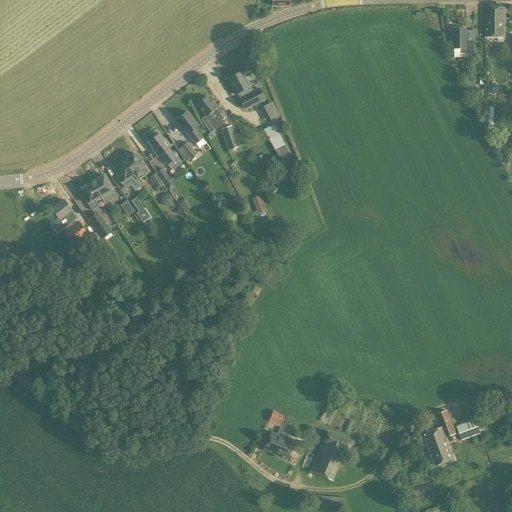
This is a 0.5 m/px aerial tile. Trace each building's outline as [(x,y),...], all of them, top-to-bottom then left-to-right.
[(504,8),(486,8),(485,37),(503,37),(504,8)] [(466,28),(454,28),(454,49),(466,49),(466,28)] [(240,72),(228,79),(236,94),(237,93),(240,98),(239,99),(244,110),(264,99),(258,89),(252,92),(246,80),(245,80),(240,72)] [(475,79),(467,80),(468,92),(476,91),(475,79)] [(489,91),(493,94),(498,91),(498,86),(493,83),(489,86),(489,91)] [(210,133),(223,123),(219,118),(222,116),(217,110),(219,109),(213,101),(211,103),(206,96),(203,99),(201,97),(196,101),(197,103),(196,104),(205,116),(200,120),(210,133)] [(270,120),(279,115),(272,103),(263,107),(270,120)] [(494,108),(486,108),(486,130),(494,130),(494,108)] [(199,149),(206,143),(202,138),(194,128),(197,125),(187,111),(175,120),(194,144),(195,144),(199,149)] [(263,130),(274,150),(281,163),(291,157),(289,154),(291,152),(289,147),(286,148),(273,124),(263,130)] [(239,147),(231,126),(222,130),(229,150),(239,147)] [(182,163),(177,157),(176,157),(168,147),(170,146),(164,139),(163,140),(158,134),(147,142),(152,149),(151,149),(157,157),(159,155),(172,171),(182,163)] [(196,154),(186,142),(180,147),(190,159),(196,154)] [(133,153),(123,161),(137,179),(139,181),(149,173),(144,165),(145,164),(139,157),(137,159),(133,153)] [(142,185),(137,179),(123,161),(113,168),(117,174),(115,176),(120,182),(124,186),(126,188),(130,185),(134,191),(142,185)] [(162,168),(156,172),(169,190),(174,186),(162,168)] [(156,188),(163,183),(155,173),(148,178),(156,188)] [(104,175),(91,182),(101,199),(104,204),(112,200),(111,199),(116,196),(104,175)] [(96,202),(101,199),(91,182),(79,190),(91,211),(98,207),(96,202)] [(271,185),(268,189),(274,194),(278,189),(275,186),(274,188),(271,185)] [(164,205),(169,205),(172,203),(173,198),(170,194),(166,194),(162,196),(161,201),(164,205)] [(142,223),(149,218),(136,198),(131,201),(139,212),(136,214),(142,223)] [(184,211),(190,207),(185,199),(178,203),(184,211)] [(62,200),(51,209),(63,224),(75,216),(73,213),(62,200)] [(127,202),(121,206),(128,216),(134,212),(127,202)] [(111,232),(97,213),(89,218),(103,238),(111,232)] [(64,232),(70,243),(86,234),(79,222),(64,232)] [(95,233),(90,238),(96,246),(102,241),(95,233)] [(57,262),(51,267),(62,283),(69,279),(57,262)] [(158,288),(151,292),(155,299),(162,294),(158,288)] [(268,422),(280,426),(284,416),(272,410),(268,422)] [(435,466),(454,459),(446,438),(456,434),(447,410),(436,414),(441,428),(423,434),(435,466)] [(476,411),(465,412),(465,419),(477,418),(476,411)] [(462,441),(481,433),(476,419),(456,426),(462,441)] [(310,471),(332,480),(344,450),(348,452),(352,441),(326,431),(310,471)] [(287,460),(294,442),(271,432),(263,450),(287,460)] [(342,509),(344,499),(307,495),(306,505),(342,509)]
